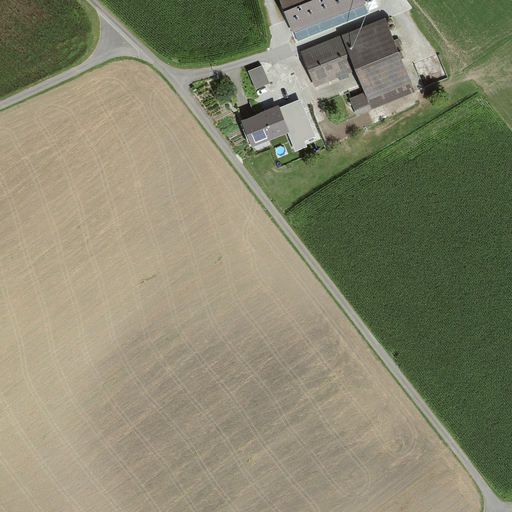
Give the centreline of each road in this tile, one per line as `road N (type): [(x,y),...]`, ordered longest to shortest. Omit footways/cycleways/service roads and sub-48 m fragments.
road 1 (unclassified): [(121,21),(179,81),(507,511)]
road 2 (track): [(179,81),(346,19)]
road 3 (unclassified): [(121,21),(94,58),(0,103)]
